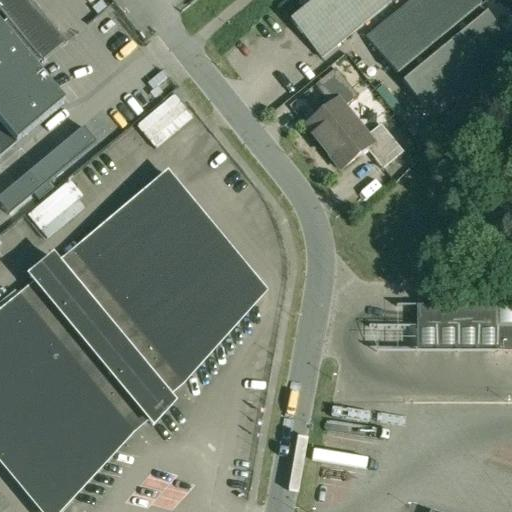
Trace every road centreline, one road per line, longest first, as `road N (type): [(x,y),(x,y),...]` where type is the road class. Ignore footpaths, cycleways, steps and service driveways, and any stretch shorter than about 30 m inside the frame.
road 1 (unclassified): [(278,511),(319,296),(317,238),(305,204),(184,52)]
road 2 (unknown): [(221,375),(273,304),(278,279),(251,217),(196,151),(163,151),(0,271)]
road 3 (unknown): [(0,189),(146,71),(184,52)]
